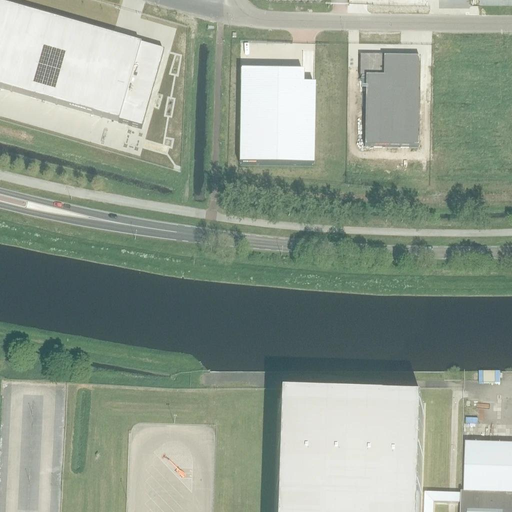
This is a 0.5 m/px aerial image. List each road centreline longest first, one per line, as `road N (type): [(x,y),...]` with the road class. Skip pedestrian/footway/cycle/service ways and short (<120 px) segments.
road 1 (secondary): [(86,216),(310,250),(511,253)]
road 2 (unclassified): [(225,12),(273,21),(511,22)]
